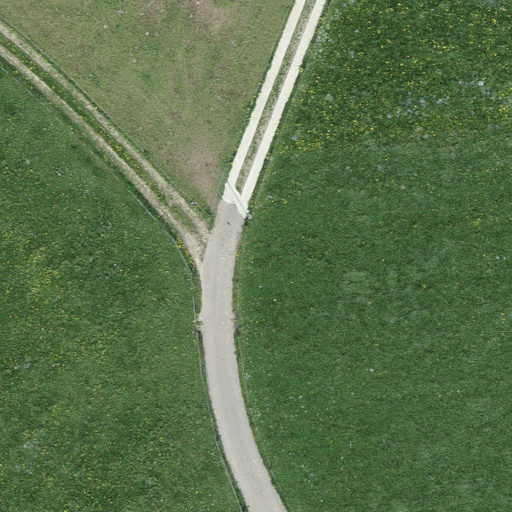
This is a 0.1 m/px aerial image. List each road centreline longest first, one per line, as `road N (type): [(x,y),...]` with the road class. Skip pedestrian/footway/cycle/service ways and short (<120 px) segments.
road 1 (track): [(0,39),(129,155),(221,269)]
road 2 (residential): [(232,203),(221,269),(221,366),(242,453),(268,511)]
road 3 (track): [(308,0),(232,203)]
